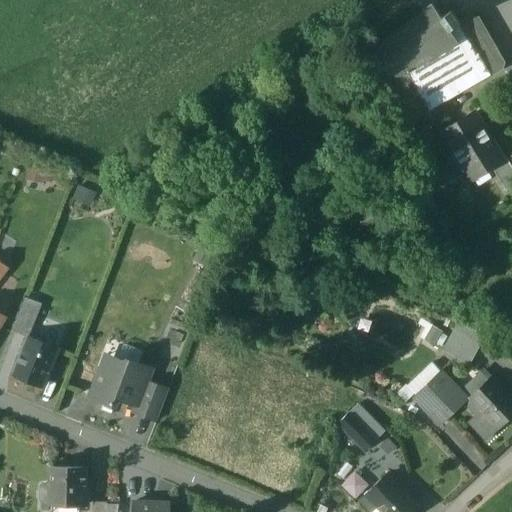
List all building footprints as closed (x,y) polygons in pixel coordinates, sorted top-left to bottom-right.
[(432,3),(387,39),(379,48),(380,49),(379,56),(380,63),(384,69),(390,72),(397,73),(398,75),(408,71),(418,88),(418,89),(477,55),(476,53),(459,23),(460,23),(451,10),(441,17),(432,3)] [(505,61),(479,18),(472,15),(460,23),(459,23),(476,53),(478,53),(489,72),(494,74),(503,69),(505,61)] [(477,55),(418,89),(418,88),(416,89),(428,108),(489,72),(478,53),(476,53),(477,55)] [(474,113),(442,133),(454,151),(451,162),(462,164),(471,179),(491,166),(503,159),(502,157),(474,113)] [(511,166),(507,158),(505,155),(502,157),(503,159),(491,166),(506,190),(511,186),(511,166)] [(28,336),(41,302),(24,295),(11,329),(28,336)] [(486,335),(458,324),(443,351),(469,366),(486,335)] [(28,338),(13,374),(42,386),(57,349),(28,338)] [(121,360),(101,370),(91,396),(114,405),(117,397),(135,405),(135,404),(147,380),(151,368),(138,363),(137,366),(121,360)] [(466,400),(439,372),(426,384),(429,387),(416,399),(441,424),(464,403),(466,400)] [(466,400),(464,403),(476,415),(480,412),(497,431),(511,416),(511,398),(508,394),(509,393),(501,385),(500,386),(491,376),(466,400)] [(169,388),(147,380),(135,404),(135,405),(133,412),(156,421),(169,388)] [(382,433),(355,406),(349,412),(375,439),(382,433)] [(349,412),(338,423),(364,451),(375,439),(349,412)] [(85,468),(51,468),(50,485),(50,502),(50,504),(86,505),(87,486),(85,486),(85,468)] [(398,485),(388,475),(362,500),(373,511),(377,509),(379,511),(410,511),(417,506),(404,492),(405,491),(399,484),(398,485)] [(50,485),(43,485),(41,487),(41,500),(42,501),(50,502),(50,485)]
